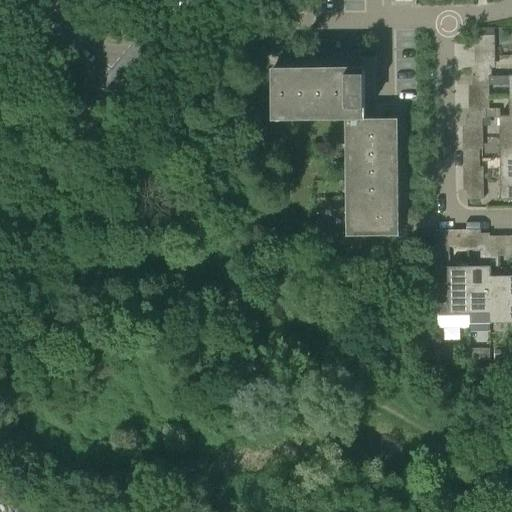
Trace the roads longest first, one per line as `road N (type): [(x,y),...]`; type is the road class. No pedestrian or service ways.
road 1 (residential): [(511,218),(460,218),(446,206),(444,20),(511,8)]
road 2 (tertiary): [(0,223),(121,81)]
road 3 (tertiary): [(27,0),(121,81)]
